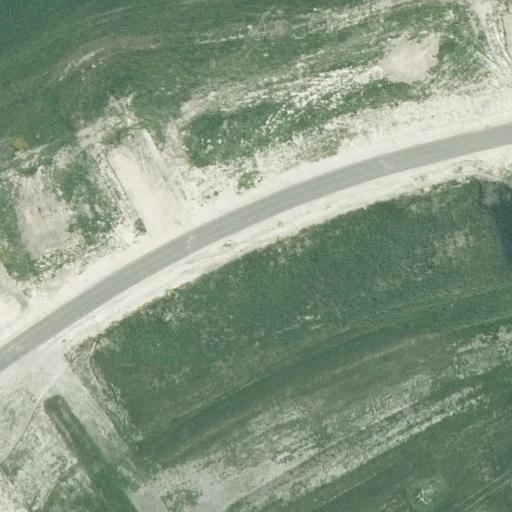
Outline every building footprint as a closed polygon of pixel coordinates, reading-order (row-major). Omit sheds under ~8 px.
[(466,14),(458,15),(461,27),(469,25),(466,14)] [(385,33),(377,36),(380,47),(388,45),(385,33)] [(489,47),(467,52),(476,92),(480,92),(498,87),(489,47)] [(467,52),(446,57),(455,96),(472,92),(475,108),(483,106),(480,92),(476,92),(467,52)] [(446,57),(425,62),(434,101),(429,102),(433,117),(441,116),(438,101),(455,97),(455,96),(446,57)] [(425,62),(402,67),(411,106),(429,102),(434,101),(425,62)] [(367,84),(347,90),(360,131),(381,124),(372,96),(385,92),(377,68),(363,72),(367,84)] [(323,85),(309,89),(317,114),(329,110),(338,139),(360,132),(360,131),(347,90),(326,96),(323,85)] [(281,108),(256,118),(271,159),(297,150),(293,138),(304,134),(295,110),(283,115),(281,108)] [(224,136),(204,144),(222,183),(243,174),(231,148),(243,143),(232,120),(219,125),(224,136)] [(181,143),(168,149),(178,172),(190,167),(201,193),(222,183),(204,144),(185,153),(181,143)] [(73,170),(66,174),(72,185),(79,180),(73,170)] [(54,182),(48,186),(54,196),(61,192),(54,182)] [(511,182),(490,188),(491,189),(500,228),(501,228),(511,225),(511,182)] [(48,186),(41,190),(47,200),(54,196),(48,186)] [(491,189),(470,194),(479,233),(500,228),(491,189)] [(470,194),(448,200),(458,239),(479,233),(470,194)] [(14,198),(7,202),(14,213),(20,209),(14,198)] [(108,199),(88,211),(109,245),(129,233),(108,199)] [(447,199),(428,204),(438,244),(458,239),(448,200),(447,199)] [(7,202),(1,206),(7,217),(14,213),(7,202)] [(428,204),(406,210),(416,249),(438,244),(428,204)] [(88,211),(70,222),(91,257),(109,245),(88,211)] [(70,222),(51,233),(72,268),(91,257),(70,222)] [(374,229),(348,237),(363,279),(389,270),(386,264),(398,260),(390,236),(378,240),(374,229)] [(51,233),(33,245),(54,279),(55,280),(73,269),(72,268),(51,233)] [(305,264),(293,268),(303,292),(315,287),(317,293),(343,283),(326,242),(301,252),(305,264)] [(33,245),(14,256),(35,291),(54,279),(33,245)] [(263,268),(243,278),(262,316),(281,306),(287,317),(299,311),(288,288),(276,294),(263,268)] [(497,270),(489,272),(493,287),(500,285),(497,270)] [(489,272),(482,274),(485,289),(493,287),(489,272)] [(243,277),(222,287),(236,314),(225,320),(236,342),(249,336),(243,326),(263,316),(262,316),(243,278),(243,277)] [(455,281),(447,283),(451,297),(458,296),(455,281)] [(447,283),(440,285),(443,299),(451,297),(447,283)] [(186,301),(166,312),(167,313),(187,348),(188,348),(207,337),(186,301)] [(167,313),(148,324),(169,359),(187,348),(167,313)] [(148,324),(129,335),(150,370),(169,359),(148,324)] [(129,335),(110,346),(111,346),(132,381),(150,370),(129,335)] [(111,346),(91,358),(112,393),(132,381),(111,346)] [(214,378),(207,382),(215,395),(222,391),(214,378)] [(207,382),(201,386),(209,399),(215,395),(207,382)] [(383,407),(372,414),(386,435),(397,429),(403,439),(426,425),(403,387),(380,402),(383,407)] [(177,400),(170,404),(178,417),(185,413),(177,400)] [(170,404),(164,408),(171,421),(178,417),(170,404)] [(350,424),(332,435),(354,472),(373,460),(358,435),(369,428),(355,407),(343,414),(350,424)] [(1,425),(0,425),(0,459),(10,472),(27,459),(33,468),(44,459),(29,439),(19,447),(1,425)] [(129,429),(122,433),(130,444),(137,440),(129,429)] [(307,437),(295,444),(309,466),(320,459),(336,485),(355,473),(354,472),(332,435),(331,435),(313,446),(307,437)] [(283,468),(264,479),(285,511),(292,511),(306,503),(291,479),(303,472),(289,451),(277,459),(283,468)] [(0,459),(0,480),(10,472),(0,459)] [(241,481),(229,489),(242,510),(253,503),(258,511),(285,511),(264,479),(246,490),(241,481)] [(90,502),(77,510),(78,511),(89,511),(94,509),(90,502)]
